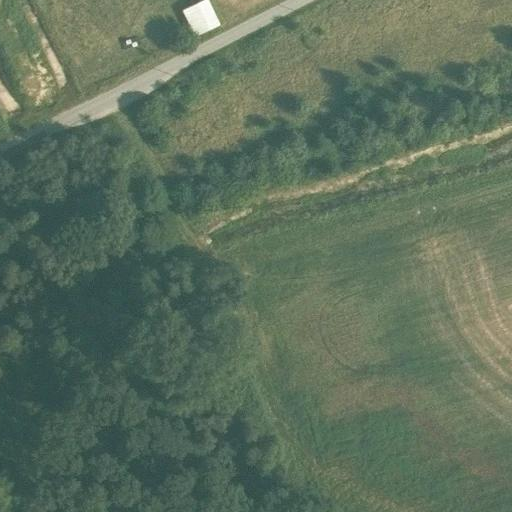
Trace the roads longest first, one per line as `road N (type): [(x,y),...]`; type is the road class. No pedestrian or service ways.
road 1 (unclassified): [(291,0),(0,151)]
road 2 (track): [(232,274),(204,260),(99,102)]
